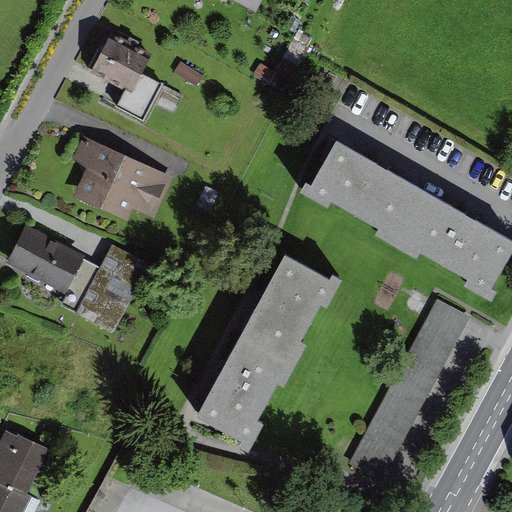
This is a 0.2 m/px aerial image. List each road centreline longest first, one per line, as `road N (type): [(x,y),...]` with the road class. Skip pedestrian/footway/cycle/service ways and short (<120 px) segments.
road 1 (residential): [(0,175),(94,0)]
road 2 (primary): [(450,511),(511,395)]
